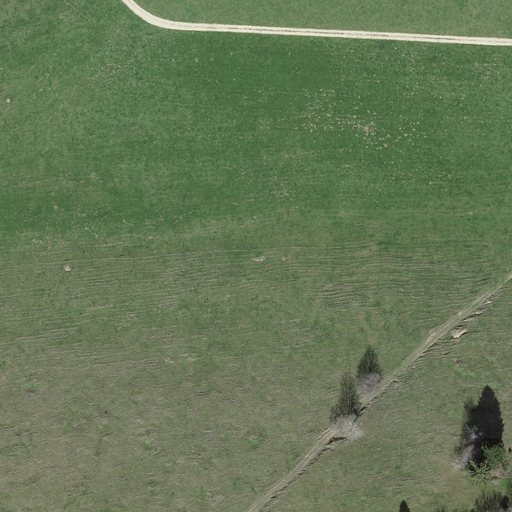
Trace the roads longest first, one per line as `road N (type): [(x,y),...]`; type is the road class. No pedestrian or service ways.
road 1 (track): [(126,0),(159,22),(186,26),(511,41)]
road 2 (track): [(252,511),(511,276)]
